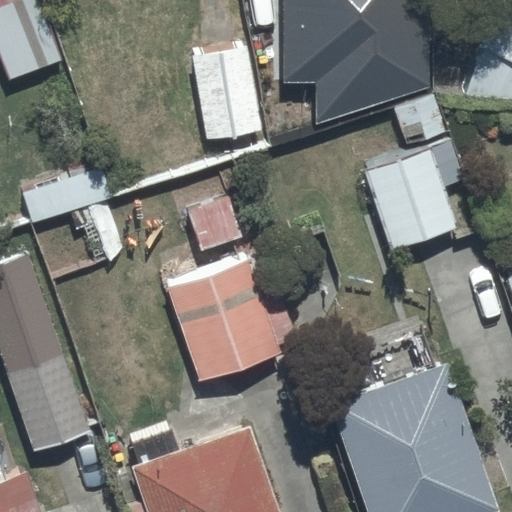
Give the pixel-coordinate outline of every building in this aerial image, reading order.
[(0,0),(0,59),(4,70),(58,47),(37,0),(0,0)] [(246,0),(254,41),(314,31),(313,24),(354,18),(350,0),(246,0)] [(511,0),(486,0),(473,38),(479,40),(462,86),(511,88),(511,0)] [(245,33),(188,43),(202,128),(259,118),(245,33)] [(428,137),(359,159),(385,239),(453,218),(440,179),(463,172),(450,133),(429,140),(428,137)] [(101,158),(19,182),(28,213),(110,189),(101,158)] [(244,247),(163,276),(196,370),(277,341),(244,247)] [(60,340),(1,361),(30,443),(88,422),(60,340)] [(447,351),(323,392),(363,511),(454,511),(497,498),(447,351)] [(277,511),(244,415),(126,456),(145,511),(277,511)] [(23,459),(0,467),(0,511),(51,511),(50,508),(41,511),(23,459)]
